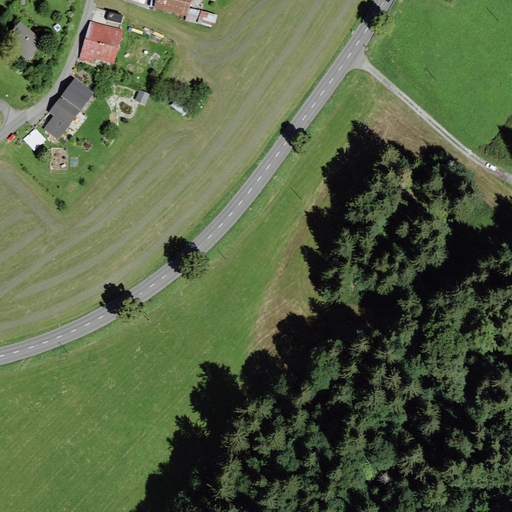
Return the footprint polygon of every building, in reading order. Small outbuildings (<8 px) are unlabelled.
[(189,0),(156,0),(155,6),(186,13),(189,0)] [(217,16),(202,13),(200,26),(214,29),(217,16)] [(46,43),(22,23),(6,43),(30,63),(46,43)] [(121,31),(92,23),(83,56),(102,61),(112,64),(121,31)] [(97,96),(77,81),(50,114),(55,118),(44,130),(59,142),(97,96)] [(150,96),(139,91),(136,99),(147,103),(150,96)] [(36,130),(24,141),(35,153),(47,142),(36,130)]
